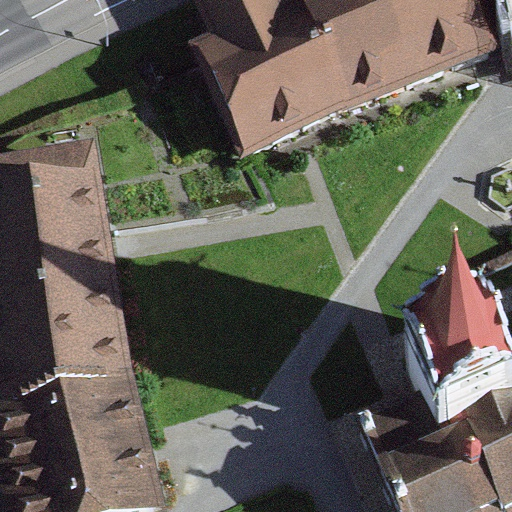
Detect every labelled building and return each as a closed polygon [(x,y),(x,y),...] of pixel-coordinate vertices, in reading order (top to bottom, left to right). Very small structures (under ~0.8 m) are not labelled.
[(276,0),(252,0),(199,24),(211,50),(193,58),(244,176),(351,133),(302,15),(286,22),(276,0)] [(295,0),(302,15),(351,133),(429,100),(388,0),(295,0)] [(388,0),(429,100),(501,70),(472,0),(388,0)] [(0,305),(114,286),(93,161),(0,174),(0,305)] [(0,421),(135,391),(114,286),(0,305),(0,421)] [(401,401),(346,426),(383,511),(511,511),(511,353),(494,361),(478,325),(385,367),(401,401)] [(135,391),(0,421),(0,488),(150,455),(135,391)] [(162,511),(150,455),(0,488),(0,500),(2,511),(162,511)]
